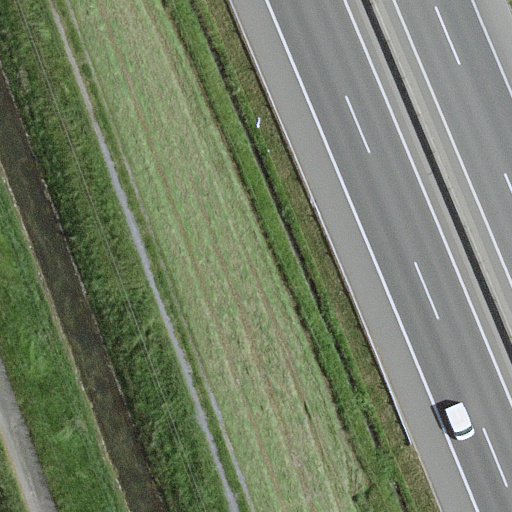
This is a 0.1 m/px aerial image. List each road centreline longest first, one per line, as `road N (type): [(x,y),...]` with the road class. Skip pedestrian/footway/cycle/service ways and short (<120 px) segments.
road 1 (track): [(241,511),(54,0)]
road 2 (motorway): [(306,0),(511,497)]
road 3 (motorway): [(511,187),(434,0)]
road 4 (unclassified): [(45,511),(0,390)]
